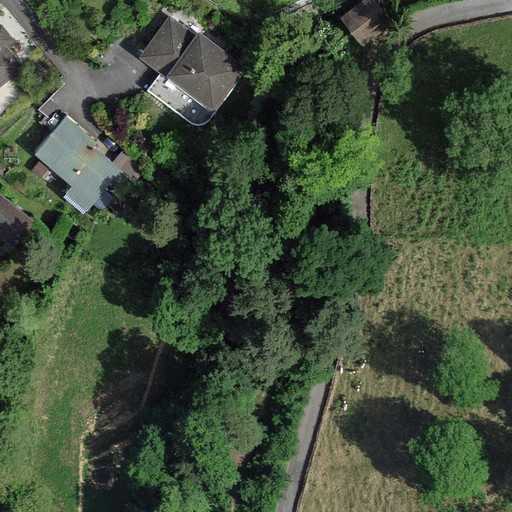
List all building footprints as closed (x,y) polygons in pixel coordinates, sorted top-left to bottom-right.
[(394,19),(379,0),(355,0),(341,11),(363,41),(394,19)] [(197,33),(171,15),(144,53),(218,105),(249,62),(200,28),(197,33)] [(0,34),(0,87),(26,66),(0,34)] [(101,141),(69,115),(37,153),(72,182),(64,191),(87,210),(122,168),(97,147),(101,141)] [(0,235),(11,244),(34,215),(0,187),(0,235)]
